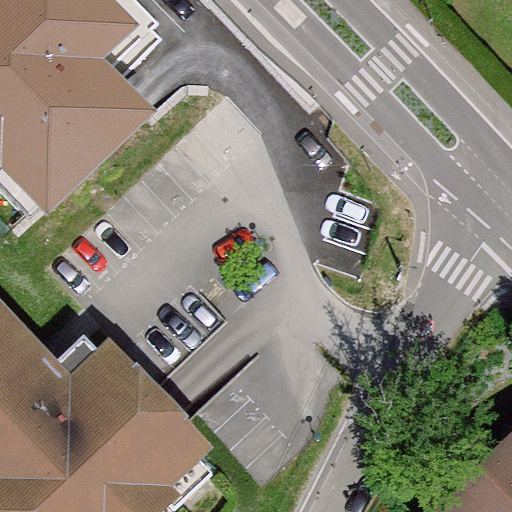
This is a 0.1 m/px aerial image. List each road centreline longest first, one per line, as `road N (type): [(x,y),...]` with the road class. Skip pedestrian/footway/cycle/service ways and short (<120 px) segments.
road 1 (residential): [(510,197),(406,357),(328,511)]
road 2 (unclassified): [(510,197),(324,0)]
